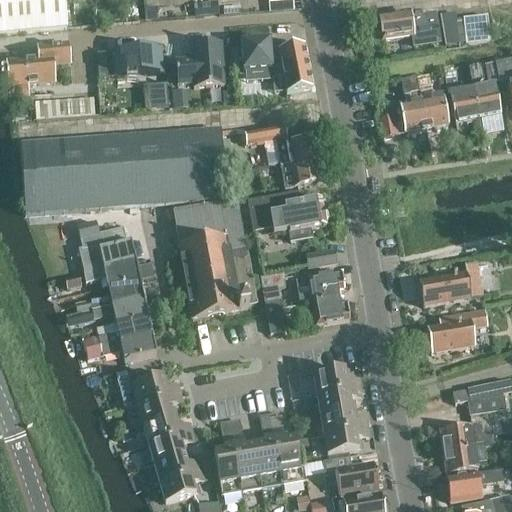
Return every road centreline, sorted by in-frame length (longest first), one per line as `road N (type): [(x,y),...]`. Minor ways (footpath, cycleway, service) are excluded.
road 1 (tertiary): [(416,511),(320,0)]
road 2 (track): [(511,235),(370,270)]
